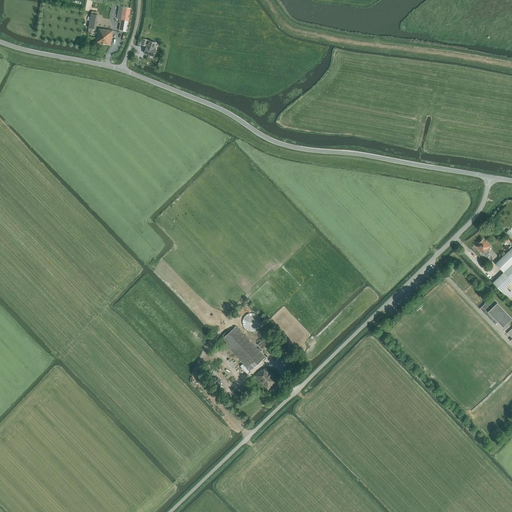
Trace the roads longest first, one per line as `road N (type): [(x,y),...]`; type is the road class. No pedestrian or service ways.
road 1 (unclassified): [(170,511),(476,216),(491,178)]
road 2 (unclassified): [(491,178),(290,147),(123,69)]
road 3 (unclassified): [(123,69),(0,41)]
